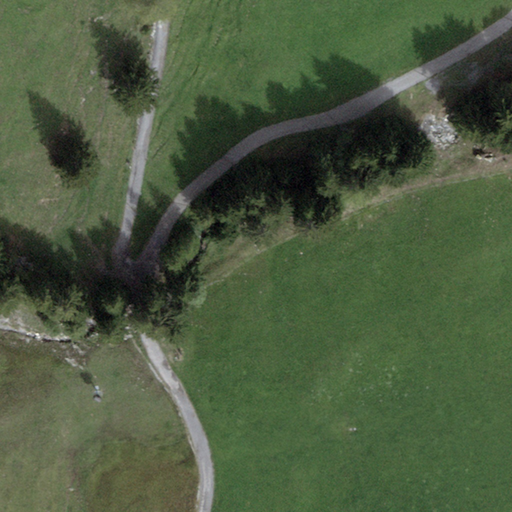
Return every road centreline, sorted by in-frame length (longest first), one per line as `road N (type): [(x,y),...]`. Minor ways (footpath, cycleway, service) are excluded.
road 1 (track): [(130,293),(175,204),(226,155),(325,122),(473,47),(511,15)]
road 2 (track): [(163,0),(130,293)]
road 3 (track): [(130,293),(197,439),(210,486),(203,511)]
